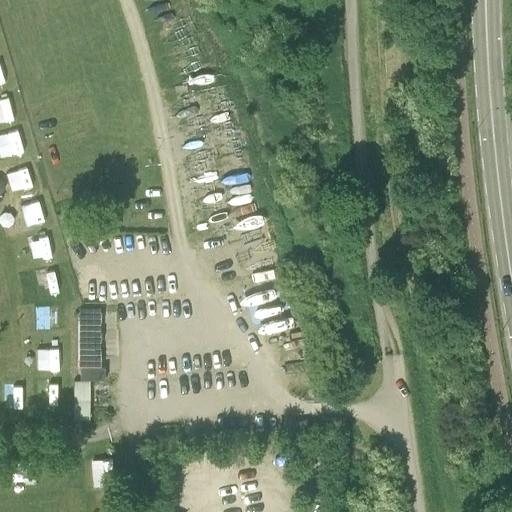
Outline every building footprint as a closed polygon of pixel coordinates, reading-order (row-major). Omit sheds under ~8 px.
[(11,99),(0,103),(0,119),(1,123),(17,117),(11,99)] [(0,133),(0,137),(4,153),(24,148),(19,128),(0,133)] [(116,154),(119,169),(147,164),(145,150),(116,154)] [(24,202),(28,224),(45,220),(41,199),(24,202)] [(53,324),(60,323),(59,306),(41,307),(41,315),(53,314),(53,324)] [(40,346),(41,370),(61,369),(61,346),(40,346)] [(91,379),(77,378),(75,416),(90,417),(91,379)] [(2,382),(1,404),(24,405),(25,383),(2,382)]
